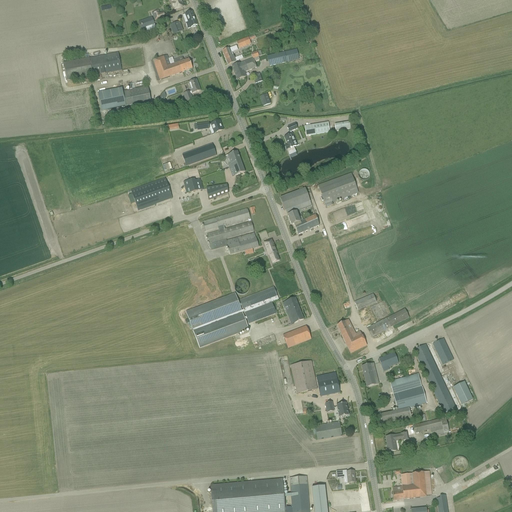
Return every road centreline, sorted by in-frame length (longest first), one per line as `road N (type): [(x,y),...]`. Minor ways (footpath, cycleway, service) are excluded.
road 1 (unclassified): [(0,500),(370,463)]
road 2 (unclassified): [(0,284),(266,189)]
road 3 (tertiary): [(266,189),(193,0)]
road 4 (tertiary): [(345,367),(266,189)]
road 5 (unclassified): [(345,367),(511,283)]
